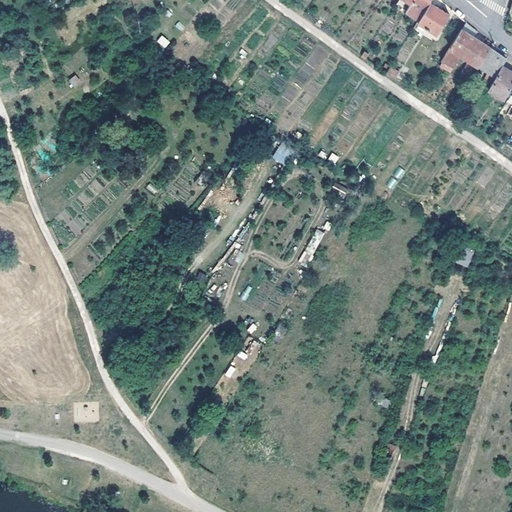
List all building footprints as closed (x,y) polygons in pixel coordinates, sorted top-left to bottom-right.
[(396,0),(394,4),(416,18),(427,2),(424,1),(425,0),(396,0)] [(416,18),(415,21),(434,33),(446,15),(435,8),(427,2),(416,18)] [(475,68),(487,47),(468,35),(459,29),(437,61),(439,62),(436,66),(446,73),(458,56),(472,67),(475,68)] [(161,35),(156,42),(165,48),(170,41),(161,35)] [(475,68),(491,78),(499,66),(503,60),(495,53),(487,47),(475,68)] [(383,72),(392,78),(396,71),(387,66),(383,72)] [(491,78),(484,89),(500,98),(511,78),(511,73),(507,71),(499,66),(491,78)] [(462,82),(469,72),(463,67),(456,77),(462,82)] [(68,79),(73,87),(81,82),(76,74),(68,79)] [(284,166),(296,152),(283,142),(272,155),(284,166)] [(332,152),(328,158),(335,163),(339,157),(332,152)] [(393,175),(400,180),(405,171),(398,166),(393,175)] [(385,185),(392,189),(397,181),(390,177),(385,185)] [(345,195),(348,189),(335,182),(332,187),(345,195)] [(315,228),(300,264),(308,267),(323,232),(315,228)] [(468,267),(474,250),(461,246),(455,263),(468,267)] [(195,280),(204,284),(208,276),(199,272),(195,280)] [(280,324),(274,331),(281,336),(286,329),(280,324)] [(229,365),(225,375),(230,378),(235,368),(229,365)] [(392,444),(383,441),(379,455),(388,457),(392,444)]
